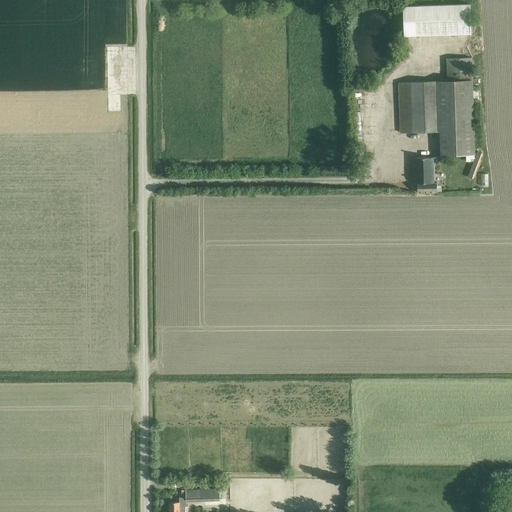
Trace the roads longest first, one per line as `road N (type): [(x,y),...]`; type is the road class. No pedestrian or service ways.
road 1 (unclassified): [(144,511),(138,0)]
road 2 (unknown): [(138,183),(345,178)]
